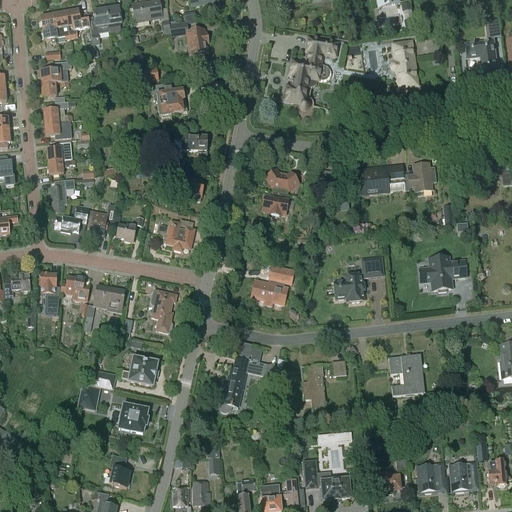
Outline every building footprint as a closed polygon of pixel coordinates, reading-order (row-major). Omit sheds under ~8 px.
[(217,0),(188,0),(190,10),(218,5),(217,0)] [(376,0),(378,9),(397,6),(395,0),(376,0)] [(159,3),(131,7),(134,22),(161,18),(159,3)] [(118,10),(105,12),(109,35),(120,33),(119,27),(121,25),(118,10)] [(105,12),(92,14),(95,30),(102,28),(103,35),(109,34),(109,35),(105,12)] [(78,13),(64,15),(69,41),(77,40),(76,35),(75,35),(75,32),(89,30),(89,29),(92,28),(91,23),(88,24),(88,19),(79,21),(77,13),(78,13)] [(64,15),(52,17),(56,40),(63,39),(64,42),(69,41),(64,15)] [(52,17),(39,19),(43,43),(50,42),(50,46),(55,45),(54,41),(56,40),(52,17)] [(484,46),(466,48),(467,60),(481,58),(483,75),(485,75),(485,77),(495,76),(495,74),(497,74),(493,39),(501,38),(499,20),(485,22),(488,39),(489,39),(490,42),(484,43),(484,46)] [(169,27),(170,34),(171,39),(186,37),(190,57),(207,55),(206,46),(207,45),(206,36),(204,36),(204,32),(188,35),(186,24),(169,27)] [(287,89),(284,104),(299,107),(299,109),(300,111),(301,112),(303,112),(305,112),(307,111),(308,110),(309,108),(309,106),(308,104),(307,103),(305,102),(309,82),(318,83),(318,82),(322,83),(326,82),(328,79),(328,75),(327,72),(324,70),(321,69),(321,68),(320,68),(322,57),(335,59),(337,45),(308,40),(306,54),(308,54),(306,65),(291,63),(288,79),(292,79),(291,89),(287,89)] [(391,66),(390,68),(390,71),(391,73),(393,74),(396,74),(398,92),(418,89),(411,43),(391,46),(394,64),(392,65),(391,66)] [(92,50),(81,52),(83,62),(94,61),(92,50)] [(59,54),(45,55),(46,62),(60,61),(59,54)] [(53,72),(39,73),(40,86),(55,85),(60,85),(67,84),(67,79),(63,79),(63,72),(71,71),(70,64),(52,66),(53,72)] [(157,70),(137,74),(138,85),(159,82),(157,70)] [(55,85),(40,86),(42,100),(56,98),(55,85)] [(163,87),(145,90),(146,99),(156,97),(157,105),(159,105),(160,108),(157,108),(159,120),(171,119),(171,117),(183,115),(187,114),(185,102),(183,103),(182,93),(170,94),(170,91),(164,92),(163,87)] [(55,112),(43,113),(44,126),(58,124),(64,124),(70,123),(70,118),(64,119),(63,111),(68,110),(67,105),(54,106),(55,112)] [(7,119),(0,120),(0,133),(9,132),(7,119)] [(58,124),(44,126),(45,139),(59,137),(58,124)] [(0,151),(7,151),(7,146),(10,146),(9,132),(0,133),(0,151)] [(181,139),(181,153),(197,153),(197,161),(207,161),(208,139),(207,139),(181,139)] [(68,149),(46,151),(47,164),(62,163),(61,158),(65,157),(65,156),(68,155),(68,149)] [(0,183),(5,183),(5,189),(14,188),(13,179),(11,179),(9,164),(5,165),(4,159),(0,158),(0,183)] [(492,158),(485,159),(486,169),(493,168),(494,177),(503,176),(504,187),(511,185),(511,160),(493,163),(492,158)] [(178,161),(162,161),(163,171),(167,171),(179,171),(178,164),(178,161)] [(74,162),(68,163),(62,163),(47,164),(48,177),(63,176),(62,170),(68,169),(68,167),(74,166),(74,162)] [(414,177),(408,178),(409,189),(414,189),(414,194),(432,192),(431,185),(436,184),(435,170),(430,170),(429,165),(413,167),(414,177)] [(402,168),(354,173),(357,198),(389,194),(387,183),(403,181),(404,192),(408,192),(407,176),(402,176),(402,168)] [(276,173),(266,180),(272,190),(271,195),(287,198),(288,193),(297,186),(291,176),(286,180),(285,178),(281,177),(280,178),(276,173)] [(95,180),(93,187),(101,189),(103,179),(95,180)] [(93,181),(80,182),(81,189),(93,188),(93,181)] [(187,182),(184,196),(193,198),(193,202),(193,203),(198,204),(199,203),(200,199),(203,186),(187,182)] [(62,189),(49,190),(52,216),(64,215),(62,189)] [(265,199),(263,213),(270,215),(270,217),(279,218),(280,216),(284,217),(287,203),(265,199)] [(89,219),(87,230),(90,230),(89,238),(102,240),(103,233),(105,233),(106,228),(111,229),(113,218),(115,209),(107,208),(106,216),(93,214),(92,219),(89,219)] [(452,208),(444,208),(446,226),(454,226),(452,208)] [(55,219),(53,230),(59,231),(59,234),(69,236),(70,233),(78,235),(80,225),(85,226),(88,211),(76,209),(73,222),(62,220),(55,219)] [(0,236),(9,236),(8,225),(17,224),(16,218),(0,219),(0,236)] [(113,218),(111,229),(117,230),(115,239),(123,241),(123,243),(132,245),(135,228),(140,229),(142,221),(136,220),(135,228),(126,226),(126,228),(118,227),(119,219),(113,218)] [(171,224),(166,246),(166,247),(173,248),(172,252),(181,254),(182,250),(189,251),(194,232),(185,231),(185,232),(178,231),(179,226),(171,224)] [(362,286),(361,280),(383,278),(381,260),(367,262),(368,271),(362,272),(362,277),(343,279),(344,283),(333,284),(335,302),(346,301),(346,304),(350,304),(350,305),(360,304),(360,303),(364,302),(363,293),(364,293),(363,286),(362,286)] [(431,272),(420,273),(421,286),(432,285),(433,294),(439,294),(439,296),(447,295),(447,293),(453,292),(452,282),(467,281),(466,265),(451,266),(450,261),(430,262),(431,272)] [(254,285),(250,301),(264,304),(263,308),(270,309),(271,306),(283,308),(286,292),(275,289),(276,285),(290,288),(293,275),(271,270),(268,283),(269,284),(268,288),(254,285)] [(40,276),(39,294),(40,294),(40,300),(46,300),(45,309),(58,310),(58,300),(53,300),(54,297),(54,290),(55,290),(55,277),(40,276)] [(10,286),(3,287),(4,301),(12,300),(11,294),(20,293),(20,296),(29,295),(27,278),(23,278),(23,277),(19,278),(19,280),(10,281),(10,286)] [(61,287),(60,295),(72,297),(72,302),(86,304),(88,292),(82,291),(84,280),(75,278),(75,280),(67,279),(65,287),(61,287)] [(97,288),(93,308),(107,311),(107,313),(120,315),(124,293),(97,288)] [(153,293),(150,305),(151,307),(153,309),(154,309),(151,320),(160,322),(158,333),(167,336),(168,335),(170,333),(172,327),(170,324),(172,316),(170,315),(172,305),(174,305),(176,298),(157,293),(153,293)] [(125,321),(122,335),(129,337),(132,323),(125,321)] [(141,350),(142,343),(131,342),(130,348),(141,350)] [(511,347),(500,349),(504,381),(511,380),(511,347)] [(420,358),(388,361),(390,378),(402,376),(403,388),(391,389),(392,399),(424,396),(420,358)] [(122,373),(120,381),(128,383),(128,384),(152,388),(157,365),(155,364),(155,361),(147,359),(146,363),(133,360),(130,375),(122,373)] [(222,396),(220,408),(220,409),(220,410),(220,411),(220,412),(221,413),(222,414),(223,414),(223,415),(224,415),(226,415),(227,415),(228,414),(229,414),(230,413),(230,412),(231,411),(231,409),(232,409),(233,403),(232,403),(233,399),(240,401),(246,374),(263,378),(265,367),(259,365),(236,360),(233,371),(231,370),(229,378),(228,378),(226,389),(227,389),(225,397),(222,396)] [(345,366),(331,367),(332,379),(346,378),(345,366)] [(278,370),(265,367),(263,378),(262,382),(275,384),(278,370)] [(307,391),(302,391),(303,403),(311,403),(312,412),(326,410),(321,368),(305,370),(307,391)] [(115,378),(95,374),(91,388),(112,393),(115,378)] [(82,389),(78,408),(79,408),(94,411),(95,407),(98,392),(82,389)] [(432,401),(422,402),(423,412),(433,411),(432,401)] [(118,429),(118,430),(119,430),(120,430),(119,432),(129,434),(129,433),(141,436),(142,436),(142,435),(144,428),(145,428),(146,429),(146,428),(147,422),(148,421),(147,421),(146,421),(147,413),(148,413),(148,412),(147,412),(125,407),(125,406),(124,406),(124,407),(123,412),(121,412),(118,424),(120,424),(119,429),(118,429)] [(0,408),(0,446),(16,457),(23,446),(0,430),(0,419),(5,412),(0,408)] [(337,436),(338,444),(351,443),(350,435),(337,436)] [(61,438),(59,446),(69,449),(71,440),(61,438)] [(485,443),(475,444),(477,464),(487,463),(485,443)] [(218,449),(205,450),(206,461),(218,460),(218,449)] [(112,470),(108,487),(126,491),(130,474),(120,472),(121,466),(125,467),(126,461),(112,458),(109,470),(112,470)] [(208,470),(216,470),(216,476),(219,476),(218,461),(207,462),(208,470)] [(406,462),(395,463),(396,475),(407,474),(406,462)] [(313,463),(302,464),(305,490),(316,489),(316,488),(320,488),(322,503),(331,502),(332,502),(339,502),(339,501),(349,500),(349,496),(353,496),(352,488),(348,488),(347,480),(329,482),(328,474),(315,476),(313,463)] [(489,474),(487,474),(488,486),(496,485),(496,489),(505,488),(505,484),(507,484),(509,481),(507,478),(504,479),(503,471),(504,471),(504,464),(503,465),(502,463),(493,463),(494,466),(488,466),(489,474)] [(475,465),(449,468),(452,494),(468,493),(467,484),(477,483),(475,465)] [(442,466),(416,469),(419,495),(435,494),(434,485),(444,484),(442,466)] [(380,481),(377,481),(378,495),(384,494),(384,497),(393,496),(393,493),(399,493),(398,486),(401,486),(401,483),(398,483),(397,479),(388,480),(388,476),(380,477),(380,481)] [(278,486),(258,488),(259,500),(258,500),(259,511),(279,511),(279,501),(287,500),(288,510),(298,509),(295,481),(285,482),(286,494),(279,494),(278,486)] [(237,505),(235,505),(235,509),(237,509),(237,511),(248,511),(247,497),(246,497),(246,493),(254,492),(253,482),(240,483),(240,485),(235,485),(237,498),(236,498),(237,505)] [(207,484),(192,484),(192,508),(210,508),(210,495),(207,495),(207,484)] [(188,490),(173,490),(173,508),(188,508),(188,490)] [(11,491),(5,500),(12,504),(18,495),(11,491)] [(99,502),(96,511),(115,511),(116,510),(105,507),(107,497),(99,495),(97,502),(99,502)]
